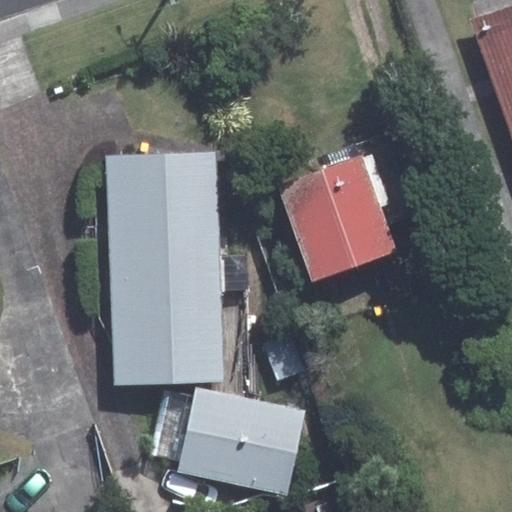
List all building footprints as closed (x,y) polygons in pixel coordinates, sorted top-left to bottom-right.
[(511,1),(463,20),(511,159),(511,1)] [(209,255),(206,151),(101,155),(109,382),(213,379),(211,290),(209,255)] [(346,152),(262,183),(297,279),(381,246),(346,152)] [(259,344),(271,379),(299,369),(285,335),(259,344)] [(185,388),(166,470),(277,494),(295,412),(185,388)]
